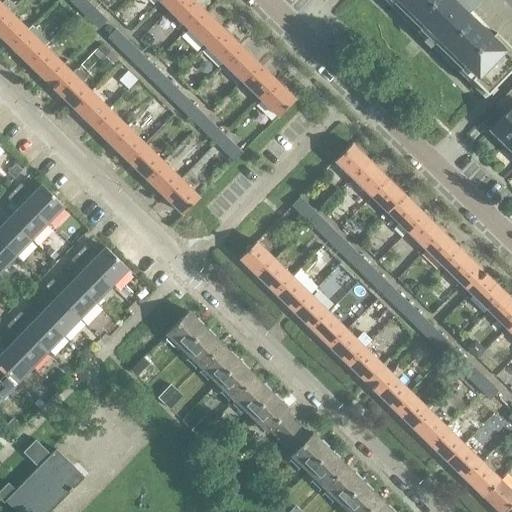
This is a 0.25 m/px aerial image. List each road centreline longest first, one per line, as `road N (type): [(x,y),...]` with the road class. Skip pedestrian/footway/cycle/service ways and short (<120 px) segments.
road 1 (unclassified): [(435,511),(0,87)]
road 2 (unclassified): [(511,239),(267,0)]
